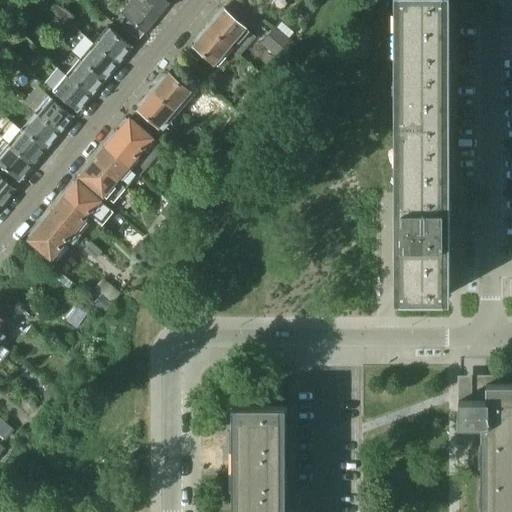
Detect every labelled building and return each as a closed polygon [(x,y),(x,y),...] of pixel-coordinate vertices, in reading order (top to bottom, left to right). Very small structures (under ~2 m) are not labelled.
[(156,19),(134,0),(130,0),(121,12),(127,18),(145,32),(156,19)] [(171,0),(134,0),(156,19),(171,0)] [(448,0),(393,0),(394,193),(394,205),(400,205),(400,222),(394,222),(394,295),(449,295),(449,223),(460,223),(460,203),(449,203),(448,0)] [(218,10),(211,18),(213,20),(207,27),(229,45),(244,27),(222,9),(220,12),(218,10)] [(121,26),(121,25),(127,18),(121,12),(114,20),(121,26)] [(145,32),(127,18),(121,25),(139,39),(145,32)] [(118,63),(94,42),(75,26),(61,42),(80,58),(105,79),(106,77),(108,78),(115,70),(114,68),(118,63)] [(131,47),(107,26),(94,42),(118,63),(122,58),(124,59),(131,51),(130,49),(131,47)] [(203,28),(185,49),(197,59),(201,53),(213,63),(229,45),(207,27),(204,30),(203,28)] [(105,79),(80,58),(67,74),(91,95),(95,90),(97,91),(104,82),(103,81),(105,79)] [(192,84),(188,89),(168,73),(165,75),(164,74),(156,83),(157,85),(151,92),(172,109),(179,101),(186,108),(200,92),(192,84)] [(91,95),(67,74),(53,90),(77,111),(79,109),(81,110),(88,101),(87,100),(91,95)] [(73,116),(49,95),(44,91),(37,100),(30,94),(24,102),(35,112),(60,132),(64,128),(65,129),(73,120),(71,119),(73,116)] [(146,96),(137,105),(139,106),(137,109),(157,127),(172,109),(151,92),(147,97),(146,96)] [(209,122),(226,133),(240,113),(223,102),(209,122)] [(60,132),(35,112),(22,127),(46,148),(48,146),(49,148),(57,139),(55,138),(60,132)] [(125,119),(119,127),(120,128),(116,134),(138,152),(150,137),(128,119),(127,121),(125,119)] [(46,148),(22,127),(8,143),(33,164),(37,159),(39,160),(46,152),(45,150),(46,148)] [(111,136),(104,144),(106,146),(104,147),(126,166),(138,152),(116,134),(112,138),(111,136)] [(33,164),(8,143),(0,152),(0,164),(19,181),(21,178),(23,179),(30,171),(29,169),(33,164)] [(101,148),(95,155),(96,157),(92,162),(120,186),(133,171),(126,166),(104,147),(103,149),(101,148)] [(120,186),(92,162),(88,166),(87,165),(80,173),(82,174),(80,176),(102,194),(103,194),(109,200),(120,186)] [(15,189),(0,176),(0,205),(0,206),(15,189)] [(73,182),(66,190),(68,191),(64,196),(86,214),(97,223),(108,209),(97,200),(98,200),(76,181),(74,183),(73,182)] [(58,199),(52,207),(53,208),(52,210),(74,228),(86,214),(64,196),(60,201),(58,199)] [(49,210),(43,218),(44,219),(39,225),(61,243),(74,228),(52,210),(50,212),(49,210)] [(35,228),(28,235),(30,237),(27,239),(49,258),(61,243),(39,225),(36,229),(35,228)] [(95,259),(102,251),(91,242),(84,249),(95,259)] [(96,286),(102,292),(113,301),(119,292),(102,278),(96,286)] [(470,400),(458,400),(458,425),(478,425),(480,425),(480,434),(480,511),(511,511),(511,383),(490,384),(486,384),(486,380),(470,380),(470,400)] [(24,403),(24,405),(24,406),(25,407),(26,408),(27,410),(28,410),(30,410),(31,410),(33,410),(34,409),(35,408),(35,406),(36,405),(35,403),(35,401),(34,400),(33,400),(31,399),(30,399),(28,399),(27,400),(26,401),(25,402),(24,403)] [(286,407),(231,407),(231,408),(237,408),(237,470),(232,470),(232,474),(231,511),(284,511),(284,470),(279,470),(279,408),(286,408),(286,407)]
